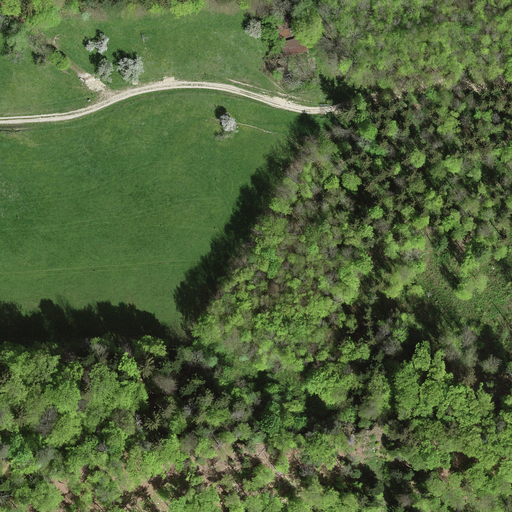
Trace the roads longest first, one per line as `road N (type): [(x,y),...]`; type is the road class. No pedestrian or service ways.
road 1 (track): [(0,120),(84,111),(191,83),(318,109),(436,85),(511,82)]
road 2 (track): [(109,102),(0,0)]
